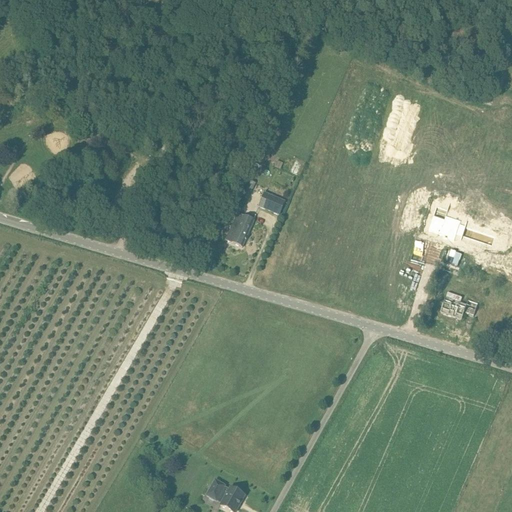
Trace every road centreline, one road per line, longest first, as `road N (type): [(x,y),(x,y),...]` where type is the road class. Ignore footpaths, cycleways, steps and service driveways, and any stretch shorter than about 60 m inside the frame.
road 1 (tertiary): [(375,327),(0,218)]
road 2 (unclassified): [(270,511),(375,327)]
road 3 (track): [(152,168),(249,2)]
road 4 (tertiary): [(511,368),(375,327)]
